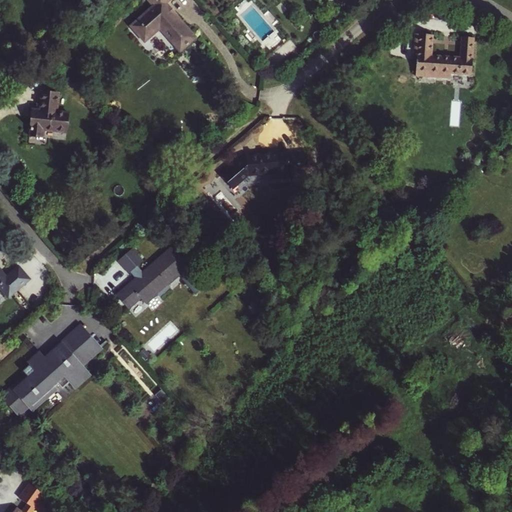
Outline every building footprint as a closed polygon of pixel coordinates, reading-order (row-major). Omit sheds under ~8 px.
[(180,52),(196,38),(175,14),(171,17),(164,10),(168,6),(166,4),(169,0),(151,0),(156,5),(153,7),(138,20),(144,26),(136,33),(145,42),(160,29),(180,52)] [(175,14),(168,6),(164,10),(171,17),(175,14)] [(144,26),(138,20),(131,26),(136,33),(144,26)] [(429,72),(429,77),(451,79),(451,74),(471,75),(474,38),(462,38),(461,58),(432,56),(433,35),(416,34),(415,52),(417,52),(416,71),(429,72)] [(66,133),(68,114),(56,113),(58,95),(41,93),(40,111),(32,110),(31,117),(30,136),(43,138),(44,131),(66,133)] [(308,170),(307,152),(288,154),(288,153),(247,157),(249,176),(271,174),(272,182),(290,180),(290,171),(308,170)] [(190,267),(173,247),(141,275),(129,285),(130,286),(117,296),(128,309),(141,298),(146,304),(190,267)] [(0,287),(9,298),(17,291),(29,280),(19,268),(7,278),(0,270),(0,287)] [(59,338),(43,353),(45,355),(42,359),(38,353),(24,365),(27,367),(19,375),(23,379),(11,390),(9,389),(0,397),(0,401),(17,422),(26,412),(30,416),(47,399),(50,401),(56,394),(55,392),(54,389),(57,386),(63,391),(67,386),(74,392),(90,375),(83,369),(101,353),(99,351),(106,344),(104,341),(99,345),(79,323),(61,340),(59,338)] [(23,511),(20,511),(17,509),(14,511),(33,511),(45,495),(31,485),(20,499),(29,505),(23,511)]
